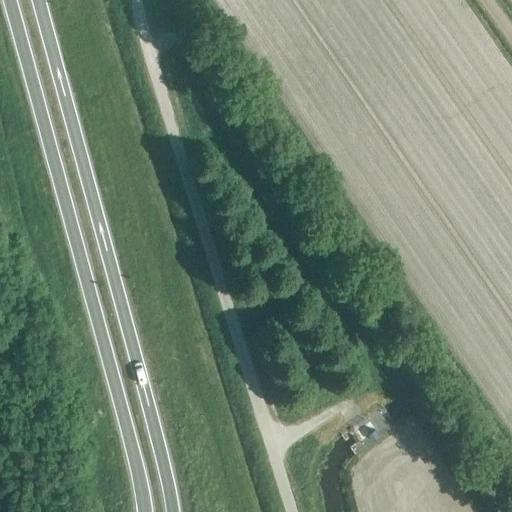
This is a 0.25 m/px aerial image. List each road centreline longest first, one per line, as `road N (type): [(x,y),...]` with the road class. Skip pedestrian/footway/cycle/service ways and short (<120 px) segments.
road 1 (unclassified): [(292,511),(134,0)]
road 2 (motorway): [(7,0),(144,511)]
road 3 (motorway): [(172,511),(38,0)]
road 4 (track): [(509,511),(217,85)]
